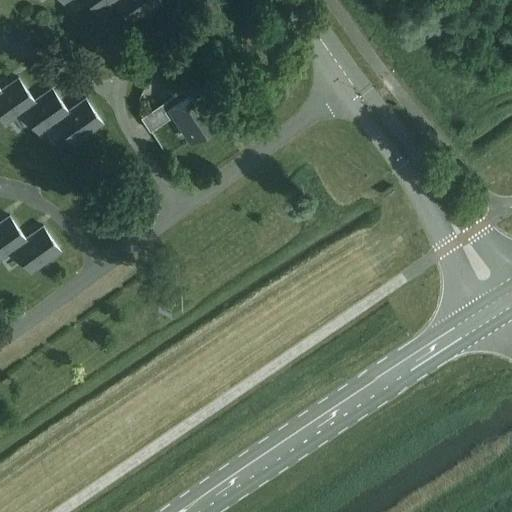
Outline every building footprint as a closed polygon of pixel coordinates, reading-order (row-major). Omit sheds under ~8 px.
[(88,0),(96,11),(111,0),(88,0)] [(114,0),(130,21),(159,0),(114,0)] [(21,109),(35,99),(18,77),(1,89),(0,90),(0,115),(4,122),(21,109)] [(192,138),(217,122),(203,100),(208,97),(200,85),(187,94),(183,88),(140,116),(149,129),(175,112),(192,138)] [(55,119),(68,110),(52,87),(35,99),(21,109),(38,132),(55,119)] [(68,110),(55,119),(71,142),(102,120),(86,97),(68,110)] [(0,221),(0,257),(13,248),(26,238),(10,215),(0,221)] [(26,238),(13,248),(29,270),(60,248),(43,225),(26,238)]
